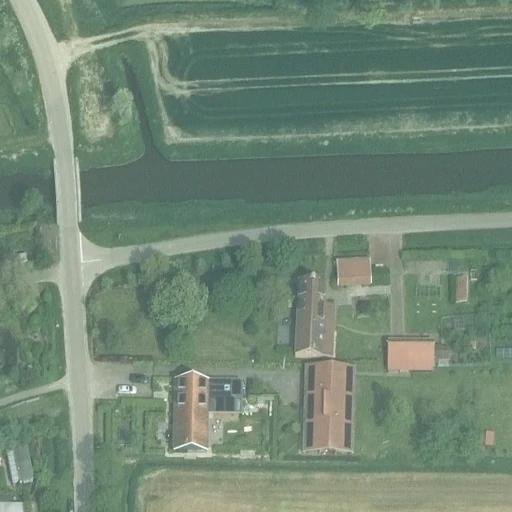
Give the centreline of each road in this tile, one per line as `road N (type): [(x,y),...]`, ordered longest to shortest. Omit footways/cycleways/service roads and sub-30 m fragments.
road 1 (unclassified): [(76,264),(290,231),(511,221)]
road 2 (tertiary): [(76,264),(62,134),(36,18),(24,0)]
road 3 (tertiary): [(89,511),(76,264)]
